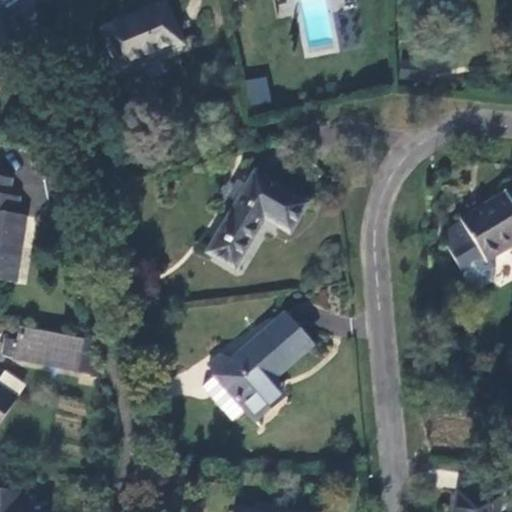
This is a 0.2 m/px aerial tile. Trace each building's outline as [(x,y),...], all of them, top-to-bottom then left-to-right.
[(164,4),(135,15),(100,30),(119,73),(181,46),(164,4)] [(10,42),(22,36),(14,17),(0,23),(0,59),(16,52),(10,42)] [(265,76),(244,82),(250,106),(271,100),(265,76)] [(253,172),(251,175),(244,186),(236,202),(206,253),(235,269),(264,219),(289,234),(306,203),(253,172)] [(0,281),(9,283),(14,251),(20,252),(25,216),(16,214),(18,197),(9,196),(12,179),(0,176),(0,281)] [(236,202),(244,186),(237,180),(228,196),(236,202)] [(511,206),(504,193),(459,220),(461,223),(444,233),(449,243),(445,245),(466,282),(478,287),(487,282),(488,269),(483,261),(509,246),(511,244),(511,206)] [(14,251),(9,283),(15,284),(20,252),(14,251)] [(270,381),(311,346),(284,315),(236,357),(222,355),(207,368),(215,376),(245,410),(254,421),(282,395),(270,381)] [(72,373),(78,341),(14,327),(11,341),(8,357),(7,359),(72,373)] [(0,355),(8,357),(11,341),(1,339),(0,342),(0,355)] [(92,377),(84,341),(78,341),(72,373),(92,377)] [(232,422),(245,410),(215,376),(203,387),(211,397),(232,422)] [(0,421),(16,397),(0,385),(0,421)] [(454,488),(456,473),(438,471),(437,486),(454,488)] [(32,492),(0,490),(0,511),(47,511),(48,508),(31,507),(32,492)] [(496,511),(499,499),(457,491),(453,511),(496,511)]
